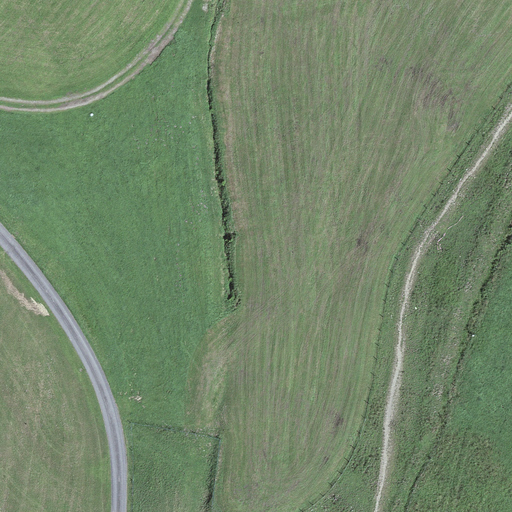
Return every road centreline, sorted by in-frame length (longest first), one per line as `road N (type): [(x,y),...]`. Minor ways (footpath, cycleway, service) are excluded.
road 1 (unclassified): [(0,233),(93,368),(115,434),(119,511)]
road 2 (track): [(0,102),(34,108),(92,98),(165,38),(187,0)]
